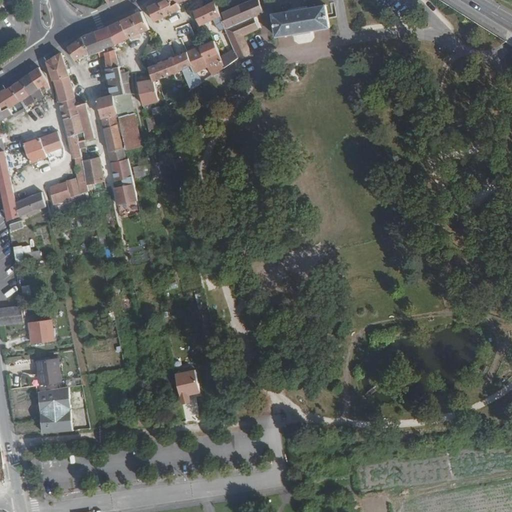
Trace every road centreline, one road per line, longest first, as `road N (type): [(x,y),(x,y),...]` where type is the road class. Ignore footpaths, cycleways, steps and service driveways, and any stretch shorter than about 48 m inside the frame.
road 1 (track): [(355,502),(511,477)]
road 2 (unknown): [(40,50),(67,149),(59,162),(27,174)]
